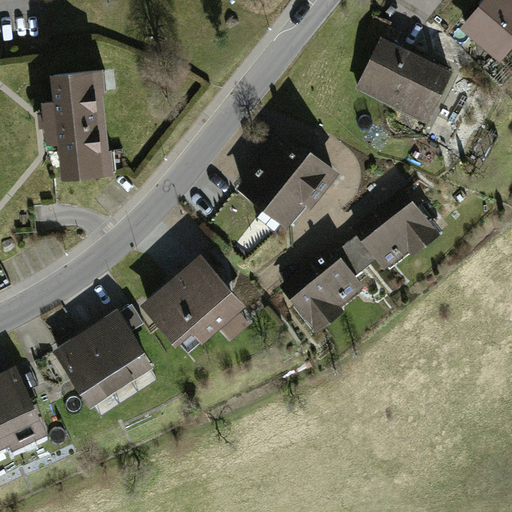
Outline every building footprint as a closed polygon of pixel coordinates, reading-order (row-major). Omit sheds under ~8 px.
[(511,74),(511,4),(507,0),(500,0),(467,40),(510,77),(511,74)] [(473,79),(402,43),(375,96),(446,132),(473,79)] [(98,80),(54,84),(63,171),(107,167),(98,80)] [(305,252),(361,190),(317,151),(261,213),(305,252)] [(417,198),(363,240),(393,278),(420,256),(434,273),(460,252),(417,198)] [(164,323),(205,362),(249,316),(208,277),(164,323)] [(339,351),(386,314),(358,279),(311,316),(339,351)] [(159,368),(129,326),(69,369),(99,411),(159,368)] [(0,402),(0,485),(68,455),(37,386),(0,402)]
